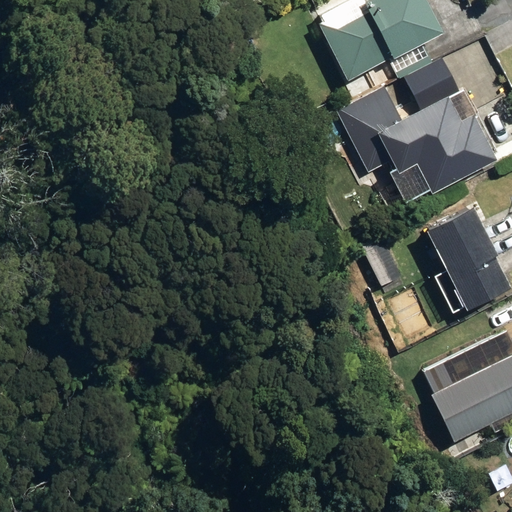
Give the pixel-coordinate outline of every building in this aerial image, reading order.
[(350,0),(316,17),(344,74),(438,26),(425,0),(350,0)] [(388,57),(397,75),(431,57),(422,39),(388,57)] [(392,165),(406,192),(422,184),(424,187),(489,153),(467,110),(454,116),(440,90),(398,112),(383,83),(335,108),(367,168),(387,159),(390,167),(392,165)] [(419,223),(462,303),(506,280),(489,250),(493,248),(466,198),(419,223)] [(359,244),(376,282),(398,272),(381,234),(359,244)] [(425,390),(446,437),(487,418),(490,426),(511,416),(511,337),(469,356),(474,368),(425,390)]
